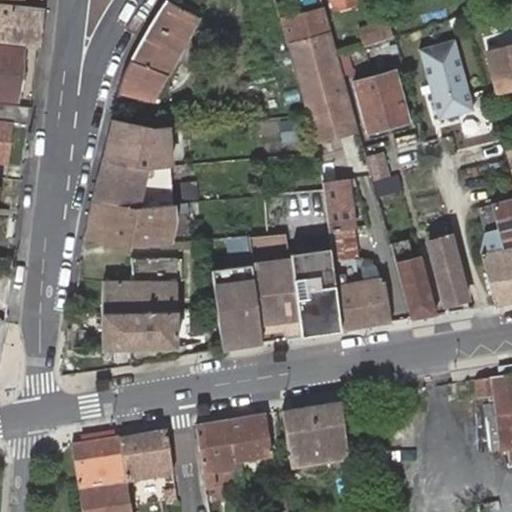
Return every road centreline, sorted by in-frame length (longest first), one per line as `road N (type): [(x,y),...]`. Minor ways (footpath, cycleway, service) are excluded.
road 1 (tertiary): [(179,392),(511,337)]
road 2 (residential): [(33,414),(53,171)]
road 3 (residential): [(53,171),(131,0)]
road 4 (residential): [(74,0),(53,171)]
road 5 (tertiary): [(33,414),(179,392)]
road 6 (residential): [(179,392),(196,511)]
